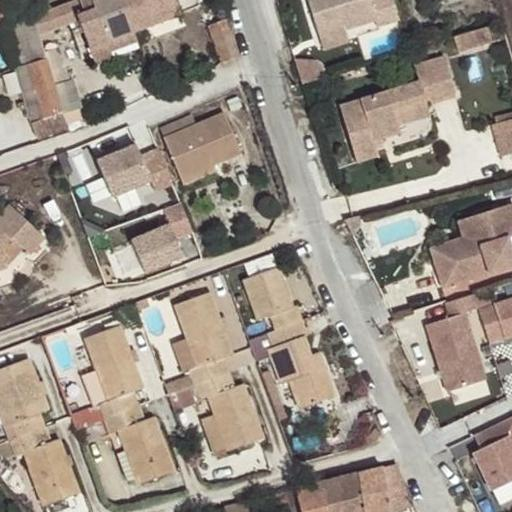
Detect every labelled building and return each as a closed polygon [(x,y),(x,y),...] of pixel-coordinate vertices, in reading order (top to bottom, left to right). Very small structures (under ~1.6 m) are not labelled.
[(133,32),(120,0),(79,0),(35,17),(38,33),(80,18),(92,49),(133,32)] [(196,0),(120,0),(133,32),(199,7),(196,0)] [(342,19),(345,30),(375,22),(378,28),(400,21),(393,0),(306,0),(315,27),(342,19)] [(35,17),(29,19),(2,28),(15,68),(45,60),(38,33),(35,17)] [(231,32),(227,19),(208,26),(213,38),(231,32)] [(349,42),(345,30),(342,19),(315,27),(322,51),(349,42)] [(493,43),(489,28),(455,38),(459,53),(493,43)] [(138,43),(133,32),(92,49),(98,66),(115,60),(112,52),(138,43)] [(221,62),(238,55),(231,32),(213,38),(221,62)] [(53,85),(45,60),(15,68),(30,124),(38,141),(67,127),(63,114),(53,85)] [(437,98),(426,62),(395,72),(400,89),(324,113),(341,169),(362,163),(357,146),(384,138),(377,116),(437,98)] [(73,80),(53,85),(63,114),(80,109),(73,80)] [(177,180),(210,167),(240,155),(225,114),(160,141),(177,180)] [(502,159),(511,155),(511,121),(493,127),(502,159)] [(133,144),(92,160),(107,197),(149,180),(153,189),(168,183),(155,152),(139,159),(133,144)] [(213,174),(210,167),(177,180),(180,187),(213,174)] [(165,226),(128,241),(141,271),(179,255),(172,238),(187,231),(175,202),(158,209),(165,226)] [(511,236),(511,203),(471,218),(476,236),(481,234),(485,245),(434,262),(443,289),(511,266),(511,249),(508,238),(511,236)] [(0,272),(4,271),(0,257),(0,251),(11,240),(27,255),(43,238),(7,204),(0,212),(0,272)] [(476,236),(471,218),(458,222),(463,239),(430,250),(434,262),(485,245),(481,234),(476,236)] [(338,222),(342,232),(344,238),(347,234),(350,229),(351,224),(351,219),(338,222)] [(197,233),(181,236),(186,256),(201,252),(197,233)] [(285,267),(243,282),(267,349),(310,334),(285,267)] [(212,294),(173,309),(199,376),(237,362),(212,294)] [(511,301),(496,306),(507,339),(511,337),(511,301)] [(468,310),(424,324),(446,397),(489,385),(468,310)] [(122,327),(84,341),(109,409),(148,395),(122,327)] [(310,334),(267,349),(295,427),(339,411),(310,334)] [(54,430),(29,362),(0,372),(0,418),(10,446),(54,430)] [(237,362),(199,376),(228,453),(266,438),(237,362)] [(148,395),(109,409),(138,486),(176,472),(148,395)] [(511,421),(472,439),(495,496),(511,487),(511,421)] [(67,511),(83,506),(54,430),(10,446),(34,511),(67,511)] [(407,494),(398,464),(355,475),(363,511),(387,511),(387,507),(386,493),(396,492),(400,491),(401,496),(407,494)] [(363,511),(355,475),(336,480),(344,511),(363,511)] [(344,511),(336,480),(316,486),(321,511),(344,511)] [(321,511),(316,486),(294,491),(299,511),(321,511)] [(397,505),(396,492),(386,493),(387,507),(397,505)] [(249,511),(247,503),(224,509),(225,511),(249,511)]
